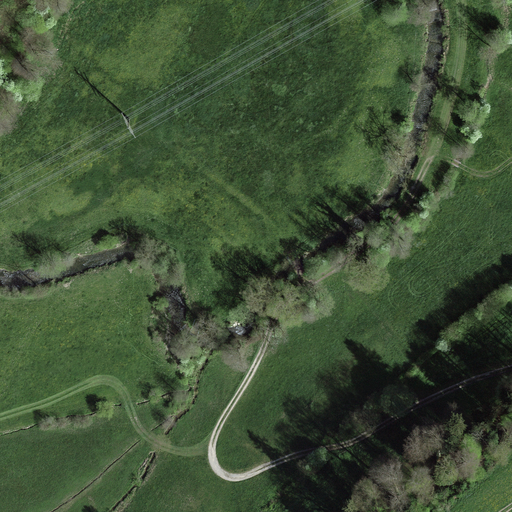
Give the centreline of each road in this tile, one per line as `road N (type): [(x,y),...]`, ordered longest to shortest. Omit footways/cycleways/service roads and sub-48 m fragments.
road 1 (track): [(511,368),(433,398),(346,446),(224,477),(211,462),(213,435),(258,360),(290,284),(305,283)]
road 2 (track): [(305,283),(360,256),(403,217),(431,156),(477,177),(496,177),(511,164)]
road 3 (track): [(0,458),(106,425),(211,462)]
